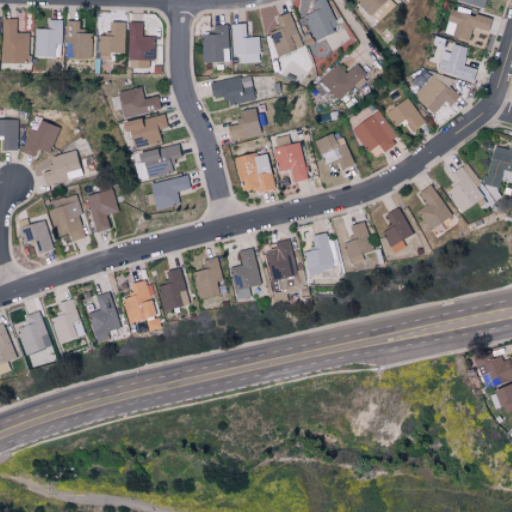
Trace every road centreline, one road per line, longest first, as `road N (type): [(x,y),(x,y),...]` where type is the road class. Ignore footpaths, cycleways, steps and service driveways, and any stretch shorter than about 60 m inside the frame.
road 1 (residential): [(511,45),(487,110),(413,171),(351,199),(0,302)]
road 2 (secondary): [(0,447),(105,412),(511,325)]
road 3 (secondary): [(511,302),(99,390),(0,423)]
road 4 (residential): [(186,3),(189,87),(231,234)]
road 5 (residential): [(96,0),(245,0)]
